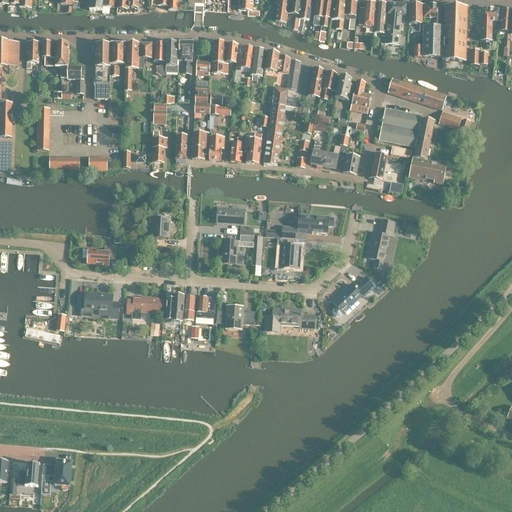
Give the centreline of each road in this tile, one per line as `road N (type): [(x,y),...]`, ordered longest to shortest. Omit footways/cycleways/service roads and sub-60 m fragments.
road 1 (unclassified): [(265,511),(511,290)]
road 2 (residential): [(360,179),(190,163),(196,37)]
road 3 (residential): [(360,179),(380,82),(236,40),(196,37)]
road 4 (residential): [(187,281),(314,291),(347,256),(356,215)]
road 5 (residential): [(196,37),(0,33)]
road 6 (residential): [(187,281),(64,270)]
